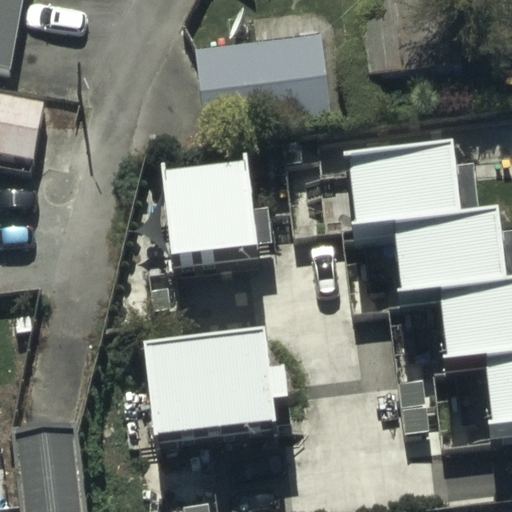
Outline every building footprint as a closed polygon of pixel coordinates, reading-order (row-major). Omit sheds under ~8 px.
[(0,0),(0,75),(18,79),(32,0),(0,0)] [(386,0),(389,19),(377,20),(385,82),(472,70),(463,0),(386,0)] [(325,37),(194,53),(206,146),(336,130),(325,37)] [(56,105),(0,97),(0,159),(48,166),(56,105)] [(447,145),(347,157),(358,246),(395,241),(401,295),(438,291),(446,365),(484,360),(493,438),(511,435),(511,275),(503,277),(495,212),(456,216),(447,145)] [(253,156),(161,168),(174,269),(267,257),(253,156)] [(265,331),(141,346),(153,441),(277,426),(265,331)] [(19,444),(24,511),(103,511),(98,438),(19,444)]
